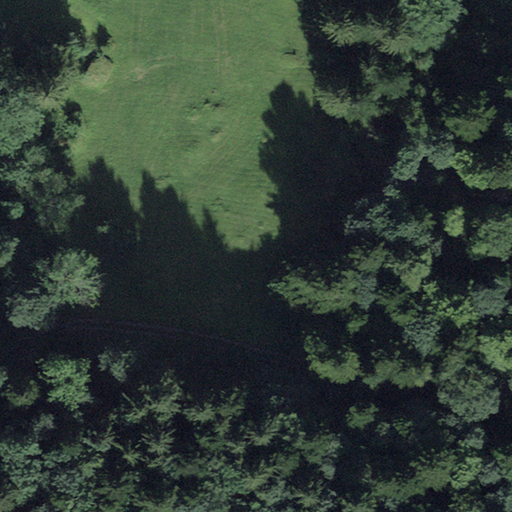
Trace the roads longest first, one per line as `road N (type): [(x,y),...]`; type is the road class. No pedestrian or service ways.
road 1 (track): [(511,389),(292,361),(153,327),(0,308)]
road 2 (track): [(0,35),(97,28),(97,18),(61,0)]
